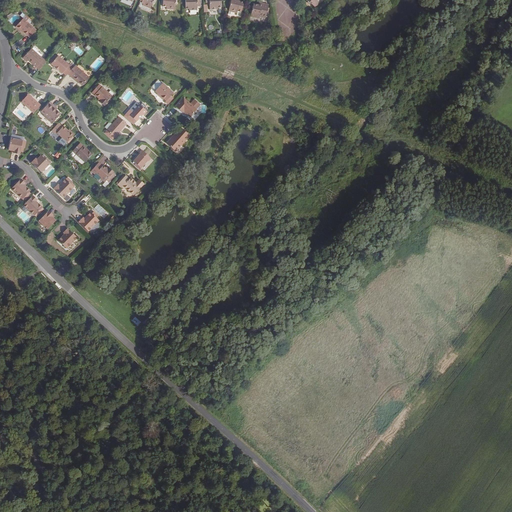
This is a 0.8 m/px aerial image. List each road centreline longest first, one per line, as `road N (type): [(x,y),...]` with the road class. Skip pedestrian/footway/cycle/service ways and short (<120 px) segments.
road 1 (tertiary): [(310,511),(0,222)]
road 2 (residential): [(8,72),(58,91),(106,148),(129,146),(154,118)]
